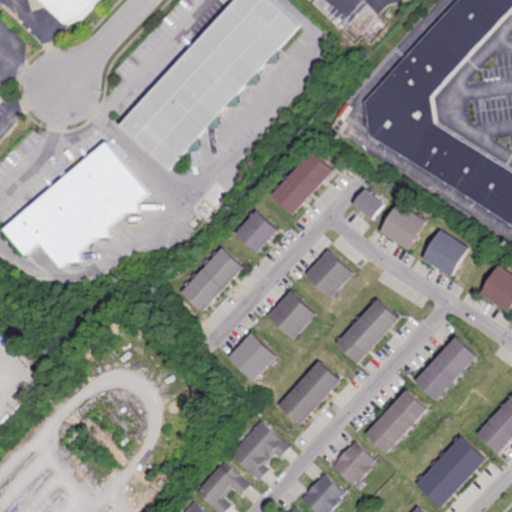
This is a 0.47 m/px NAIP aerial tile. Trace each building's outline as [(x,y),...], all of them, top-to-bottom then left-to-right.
[(101,0),(84,19),(69,26),(40,0),(101,0)] [(284,62),(270,62),(264,68),(265,83),(250,83),(244,91),(245,105),(231,105),(224,113),(225,126),(211,127),(204,134),(205,149),(191,149),(173,169),(125,124),(236,0),(276,0),(304,25),(284,47),(284,62)] [(511,224),(370,134),(366,100),(459,0),(511,0),(511,8),(432,95),(436,121),(511,169),(511,224)] [(128,213),(111,227),(112,237),(99,238),(82,252),(82,262),(70,263),(62,269),(42,244),(27,256),(5,229),(110,141),(153,192),(142,201),(142,212),(128,213)] [(339,169),(298,214),(278,195),(319,150),(339,169)] [(368,190),(356,206),(375,221),(387,205),(368,190)] [(410,249),(380,232),(397,202),(427,220),(410,249)] [(261,255),(240,234),(262,211),(283,232),(261,255)] [(453,278),(425,259),(444,230),(472,249),(453,278)] [(205,313),(185,292),(227,249),(248,269),(205,313)] [(332,297),(310,276),(332,253),(354,274),(332,297)] [(511,309),(510,313),(482,295),(500,266),(511,273),(511,309)] [(298,341),(273,316),(296,293),(321,317),(298,341)] [(400,320),(358,365),(337,345),(378,300),(400,320)] [(258,382),(233,360),(257,334),(281,357),(258,382)] [(436,402),(416,383),(458,338),(478,358),(436,402)] [(304,426),(283,407),(322,364),(342,382),(304,426)] [(387,456),(366,437),(408,391),(428,410),(387,456)] [(511,441),(498,456),(478,436),(511,400),(511,441)] [(283,459),(278,455),(266,466),(271,471),(261,481),(233,455),(264,422),(293,449),(283,459)] [(443,511),(417,486),(462,437),(488,462),(443,511)] [(377,462),(353,487),(332,468),(356,442),(377,462)] [(242,497),(234,490),(225,500),(233,507),(228,511),(218,511),(199,494),(227,464),(252,486),(242,497)] [(331,511),(314,511),(302,500),(325,476),(345,494),(340,499),(342,501),(331,511)] [(163,491),(159,485),(163,481),(168,486),(163,491)] [(185,511),(194,503),(203,511),(185,511)]
